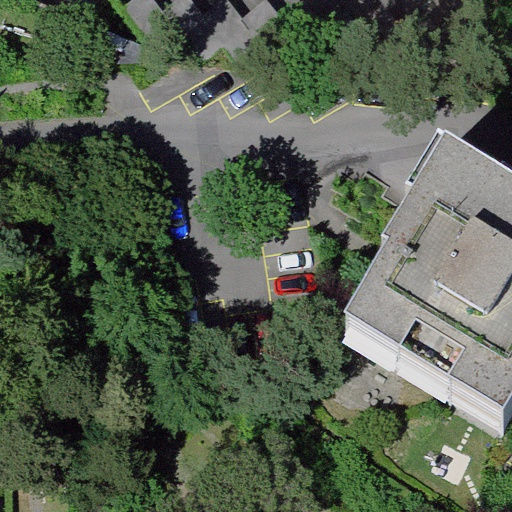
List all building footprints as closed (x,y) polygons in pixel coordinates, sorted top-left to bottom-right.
[(151,0),(140,0),(122,13),(153,54),(201,18),(187,0),(164,17),(151,0)] [(225,3),(180,37),(201,66),(221,52),(230,63),(278,27),(265,9),(242,26),(225,3)] [(306,10),(259,44),(278,68),(299,53),(311,69),(359,33),(345,15),(322,32),(306,10)] [(386,16),(339,51),(356,73),(377,58),(391,76),(439,40),(426,21),(403,38),(386,16)] [(511,192),(458,159),(347,337),(511,438),(511,192)]
